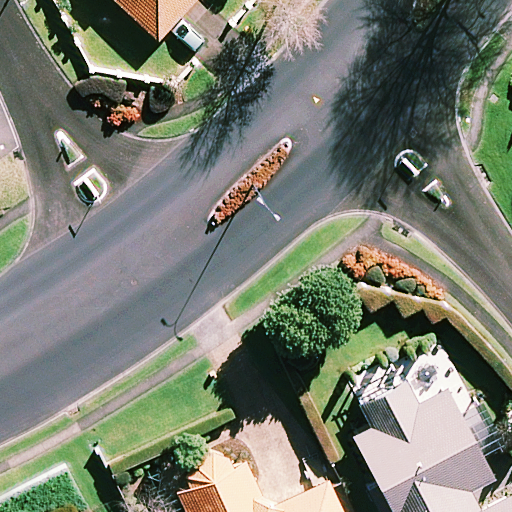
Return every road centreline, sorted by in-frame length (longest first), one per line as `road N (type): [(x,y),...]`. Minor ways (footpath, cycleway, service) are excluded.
road 1 (tertiary): [(371,120),(157,309)]
road 2 (tertiary): [(114,238),(313,60)]
road 3 (residential): [(0,35),(114,238)]
road 4 (residential): [(511,287),(371,120)]
road 5 (tertiary): [(157,309),(0,417)]
road 6 (tertiary): [(482,0),(371,120)]
road 7 (tertiary): [(0,312),(114,238)]
